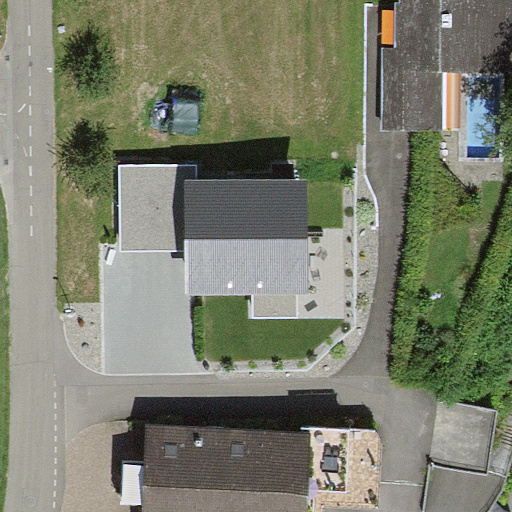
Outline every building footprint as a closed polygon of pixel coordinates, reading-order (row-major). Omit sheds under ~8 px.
[(382,51),(381,125),(445,126),(446,64),(511,65),(511,0),(402,0),(403,3),(397,3),(397,51),(382,51)] [(186,181),(198,181),(198,167),(119,167),(120,252),(186,252),(186,181)] [(186,252),(188,295),(254,294),(296,294),(307,293),(305,179),(198,181),(186,181),(186,252)] [(296,294),(254,294),(255,316),(296,316),(296,294)] [(299,436),(145,430),(142,511),(310,511),(311,498),(354,500),(356,426),(299,423),(299,436)]
